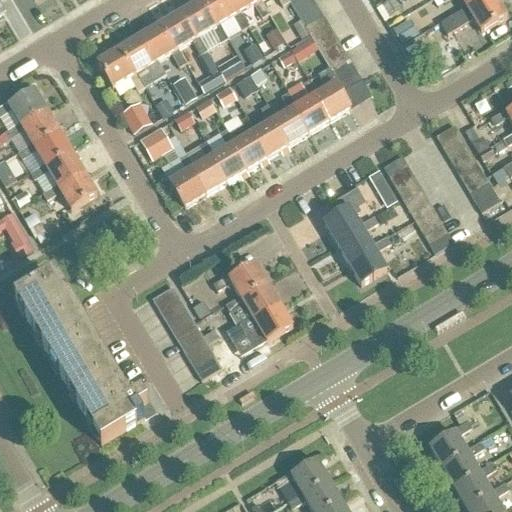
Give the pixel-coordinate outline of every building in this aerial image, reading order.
[(220,32),(233,24),(241,38),(249,34),(240,20),(237,22),(223,0),(214,0),(201,8),(216,34),(220,32)] [(270,21),(261,7),(258,9),(252,0),(223,0),(237,22),(240,20),(254,12),(262,26),(270,21)] [(274,0),(283,14),(290,10),(287,4),(284,0),(252,0),(258,9),(261,7),(273,0),(274,0)] [(311,3),(309,0),(293,0),(287,4),(290,10),(292,14),(311,3)] [(493,2),(491,0),(443,0),(440,2),(445,10),(458,2),(465,15),(467,17),(493,2)] [(481,40),(506,24),(493,2),(467,17),(465,15),(442,29),(449,41),(473,27),(481,40)] [(298,24),(317,12),(311,3),(292,14),(298,24)] [(390,23),(401,16),(394,4),(382,11),(390,23)] [(228,46),(220,32),(216,34),(201,8),(180,21),(195,46),(199,44),(212,36),(221,50),(228,46)] [(304,33),(322,22),(317,12),(298,24),(304,33)] [(208,58),(199,44),(195,46),(180,21),(160,33),(175,58),(178,56),(192,48),(200,62),(208,58)] [(309,42),(327,30),(322,22),(304,33),(309,42)] [(402,50),(419,40),(410,25),(393,35),(402,50)] [(315,51),(333,40),(327,30),(309,42),(311,45),(315,51)] [(187,70),(178,56),(175,58),(160,33),(139,45),(154,71),(158,68),(171,60),(180,74),(187,70)] [(274,56),(285,49),(276,35),(265,42),(274,56)] [(320,61),(339,50),(333,40),(315,51),(318,57),(320,61)] [(166,83),(158,68),(154,71),(139,45),(118,57),(134,83),(137,81),(151,73),(159,87),(166,83)] [(318,57),(315,51),(311,45),(291,57),(298,69),(318,57)] [(412,65),(421,59),(415,49),(405,55),(412,65)] [(252,71),(263,64),(255,50),(243,57),(252,71)] [(326,71),(345,59),(339,50),(320,61),(326,71)] [(145,95),(137,81),(134,83),(118,57),(98,69),(113,95),(130,85),(138,99),(145,95)] [(284,75),(296,68),(290,57),(278,64),(284,75)] [(332,80),(350,69),(345,59),(326,71),(329,76),(332,80)] [(449,76),(443,64),(429,71),(436,83),(449,76)] [(246,76),(240,66),(219,78),(226,88),(246,76)] [(337,89),(356,78),(350,69),(332,80),(337,89)] [(337,89),(332,80),(329,76),(323,80),(331,94),(318,101),(314,104),(330,130),(351,117),(341,101),(343,100),(337,89)] [(205,101),(226,88),(219,78),(199,90),(205,101)] [(362,89),(356,78),(337,89),(343,100),(362,89)] [(245,105),(259,97),(250,83),(236,91),(245,105)] [(185,112),(197,105),(185,84),(173,91),(185,112)] [(314,104),(318,101),(310,88),(302,92),(310,106),(297,114),(293,116),(309,142),(330,130),(314,104)] [(224,115),(237,107),(229,94),(216,102),(224,115)] [(46,119),(34,98),(18,108),(16,105),(0,114),(0,124),(10,118),(18,131),(21,135),(46,119)] [(293,116),(297,114),(289,100),(281,105),(289,118),(276,126),(273,128),(288,154),(309,142),(293,116)] [(163,125),(174,118),(166,106),(155,112),(163,125)] [(203,126),(216,118),(208,106),(195,114),(203,126)] [(134,141),(152,131),(140,110),(122,120),(134,141)] [(273,128),(276,126),(268,112),(261,117),(269,130),(256,138),(252,140),(268,167),(288,154),(273,128)] [(181,138),(195,130),(188,118),(174,126),(181,138)] [(508,126),(511,131),(511,118),(508,121),(506,118),(491,126),(495,134),(508,126)] [(59,140),(46,119),(21,135),(18,131),(5,140),(9,147),(23,139),(31,152),(33,155),(59,140)] [(252,140),(256,138),(248,125),(240,129),(243,134),(230,142),(235,151),(232,153),(247,179),(268,167),(252,140)] [(441,154),(460,143),(454,133),(435,145),(441,154)] [(161,135),(140,147),(153,169),(174,157),(161,135)] [(232,153),(235,151),(230,142),(227,137),(219,141),(227,155),(214,163),(211,165),(227,191),(247,179),(232,153)] [(71,161),(59,140),(33,155),(31,152),(17,160),(21,168),(35,159),(43,173),(45,176),(71,161)] [(511,141),(503,147),(507,154),(511,151),(511,141)] [(447,164),(466,152),(460,143),(441,154),(447,164)] [(479,162),(490,155),(486,149),(478,147),(472,150),(479,162)] [(498,160),(507,154),(503,147),(494,152),(498,160)] [(211,165),(214,163),(206,149),(199,153),(207,167),(194,175),(190,177),(206,203),(227,191),(211,165)] [(452,174),(472,162),(466,152),(447,164),(452,174)] [(84,181),(71,161),(45,176),(43,173),(29,181),(34,188),(47,180),(55,193),(58,197),(84,181)] [(190,177),(194,175),(185,161),(178,166),(186,180),(169,190),(185,216),(206,203),(190,177)] [(458,183),(477,171),(472,162),(452,174),(458,183)] [(384,176),(389,185),(408,174),(402,165),(384,176)] [(511,168),(503,175),(510,187),(511,185),(511,168)] [(0,191),(10,186),(0,169),(0,191)] [(463,192),(482,180),(477,171),(458,183),(463,192)] [(395,195),(413,184),(408,174),(389,185),(395,195)] [(488,190),(482,180),(463,192),(469,202),(488,190)] [(96,202),(84,181),(58,197),(55,193),(42,201),(46,209),(60,200),(70,217),(96,202)] [(371,190),(379,204),(390,197),(382,184),(371,190)] [(401,205),(419,194),(413,184),(395,195),(401,205)] [(475,211),(494,200),(488,190),(469,202),(475,211)] [(406,214),(425,203),(419,194),(401,205),(406,214)] [(328,214),(334,224),(324,231),(336,251),(362,236),(360,233),(355,224),(361,220),(359,216),(366,211),(358,196),(328,214)] [(20,214),(32,207),(26,197),(14,204),(20,214)] [(481,221),(500,209),(494,200),(475,211),(481,221)] [(412,223),(430,212),(425,203),(406,214),(412,223)] [(6,210),(0,212),(0,219),(3,225),(12,220),(6,210)] [(417,233),(436,222),(430,212),(412,223),(417,233)] [(381,231),(390,225),(386,217),(376,223),(381,231)] [(3,225),(0,226),(0,238),(5,235),(13,248),(25,241),(12,220),(3,225)] [(441,231),(436,222),(417,233),(423,242),(441,231)] [(374,225),(360,233),(362,236),(336,251),(348,272),(374,256),(372,253),(364,240),(378,232),(374,225)] [(447,241),(441,231),(423,242),(429,252),(447,241)] [(447,241),(429,252),(434,261),(453,250),(447,241)] [(377,261),(391,252),(386,245),(372,253),(374,256),(348,272),(361,292),(387,277),(377,261)] [(231,291),(239,304),(241,308),(267,292),(255,271),(230,286),(228,283),(213,292),(217,299),(231,291)] [(100,451),(152,421),(141,401),(124,411),(49,284),(13,305),(100,451)] [(280,312),(267,292),(241,308),(239,304),(225,312),(229,320),(228,321),(236,334),(237,333),(251,325),(253,328),(280,312)] [(173,295),(152,307),(159,318),(179,305),(173,295)] [(185,316),(179,305),(159,318),(165,328),(185,316)] [(292,333),(280,312),(253,328),(251,325),(237,333),(241,340),(256,332),(266,349),(292,333)] [(192,326),(185,316),(165,328),(171,339),(192,326)] [(198,336),(192,326),(171,339),(177,349),(198,336)] [(203,345),(198,336),(177,349),(183,358),(203,346),(203,345)] [(203,345),(208,352),(220,345),(215,337),(203,345)] [(208,352),(203,346),(183,358),(189,368),(209,356),(208,352)] [(216,366),(209,356),(189,368),(195,379),(216,366)] [(221,375),(216,366),(195,379),(201,388),(221,375)] [(429,455),(441,476),(467,460),(465,457),(457,444),(471,435),(466,428),(452,437),(453,440),(429,455)] [(479,449),(465,457),(467,460),(441,476),(453,496),(479,480),(478,478),(469,464),(483,456),(479,449)] [(293,490),(301,503),(303,506),(329,490),(317,469),(292,484),(290,481),(276,490),(280,497),(293,490)] [(491,469),(478,478),(479,480),(453,496),(462,511),(473,511),(492,501),(490,498),(482,485),(496,476),(491,469)] [(339,511),(342,511),(329,490),(303,506),(301,503),(289,510),(289,511),(302,511),(305,511),(306,511),(339,511)] [(504,490),(490,498),(492,501),(473,511),(498,511),(494,505),(508,497),(504,490)]
